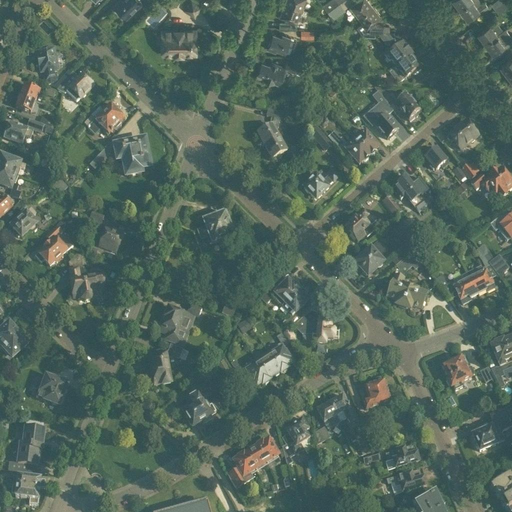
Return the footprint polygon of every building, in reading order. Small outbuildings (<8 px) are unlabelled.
[(119,0),(113,6),(126,19),(142,3),(138,0),(119,0)] [(285,0),(284,4),(301,10),(304,0),(285,0)] [(329,0),(322,5),(327,13),(343,0),(329,0)] [(355,0),(354,2),(352,0),(343,0),(327,13),(332,20),(345,11),(344,10),(349,5),(358,17),(372,5),(368,0),(355,0)] [(472,0),(451,0),(459,10),(472,0)] [(482,4),(478,0),(472,0),(459,10),(467,21),(477,13),(478,15),(488,7),(484,2),(482,4)] [(494,10),(505,2),(506,1),(505,0),(497,0),(491,5),(494,10)] [(202,8),(190,1),(183,10),(195,19),(202,8)] [(505,2),(494,10),(498,15),(509,7),(505,2)] [(301,10),(284,4),(279,16),(291,21),(290,23),(279,23),(279,29),(296,29),(296,22),(301,10)] [(358,17),(363,23),(356,27),(362,35),(363,34),(365,33),(368,31),(369,33),(375,33),(386,33),(389,33),(388,26),(384,26),(384,25),(376,25),(375,22),(381,17),(372,5),(358,17)] [(502,31),(497,24),(499,22),(496,17),(485,25),(487,27),(477,34),(485,45),(502,31)] [(502,31),(485,45),(492,55),(500,49),(501,51),(511,42),(511,35),(510,36),(505,29),(502,31)] [(194,30),(163,30),(163,54),(195,53),(194,30)] [(300,31),(300,39),(313,39),(313,31),(300,31)] [(375,33),(369,33),(365,33),(363,34),(362,40),(375,41),(375,33)] [(386,33),(375,33),(386,47),(392,42),(386,33)] [(281,37),(272,34),(266,48),(275,52),(277,49),(285,52),(288,45),(293,47),(295,41),(290,39),(281,35),(281,37)] [(410,58),(412,56),(403,45),(391,55),(388,51),(383,55),(389,64),(391,62),(396,69),(410,58)] [(36,53),(37,59),(38,68),(39,68),(41,74),(46,73),(47,78),(54,76),(53,72),(58,71),(54,49),(53,50),(51,48),(46,49),(46,51),(36,53)] [(511,50),(505,55),(509,60),(501,66),(510,79),(511,77),(511,50)] [(410,58),(396,69),(389,74),(389,75),(392,78),(393,78),(398,85),(405,80),(412,75),(414,77),(421,71),(410,58)] [(270,62),(269,65),(261,62),(255,79),(263,82),(264,79),(278,84),(284,68),(303,75),(307,63),(300,60),(299,62),(294,60),(292,64),(286,62),(284,67),(270,62)] [(57,90),(71,74),(69,72),(54,88),(57,90)] [(93,87),(80,76),(75,72),(73,75),(72,74),(71,74),(57,90),(56,91),(64,95),(66,93),(76,104),(79,101),(80,101),(93,87)] [(24,86),(20,97),(35,103),(37,96),(39,97),(41,92),(24,86)] [(339,92),(335,87),(328,92),(332,98),(339,92)] [(47,88),(45,93),(44,95),(53,98),(56,91),(47,88)] [(374,89),(378,94),(387,105),(392,101),(382,89),(374,89)] [(414,118),(421,112),(409,99),(410,98),(404,92),(399,97),(401,99),(394,105),(410,123),(414,119),(414,118)] [(387,105),(378,94),(373,98),(382,109),(387,105)] [(318,96),(313,110),(318,112),(323,98),(318,96)] [(20,97),(19,97),(17,103),(18,103),(16,109),(30,115),(35,103),(20,97)] [(123,119),(109,106),(95,121),(91,117),(84,125),(88,129),(87,129),(93,135),(100,127),(108,135),(123,119)] [(264,148),(279,139),(275,132),(277,131),(279,123),(281,124),(283,114),(267,111),(266,117),(274,119),(272,126),(257,134),(264,148)] [(390,123),(392,122),(387,116),(387,117),(384,113),(378,117),(382,121),(375,127),(388,141),(389,140),(390,141),(394,137),(393,136),(398,132),(390,123)] [(39,124),(45,126),(51,129),(53,123),(42,118),(39,124)] [(41,135),(45,126),(31,121),(27,130),(10,123),(4,140),(22,146),(25,138),(30,140),(33,132),(41,135)] [(450,144),(453,142),(461,151),(477,138),(465,123),(449,136),(446,139),(450,144)] [(81,126),(75,134),(79,138),(86,130),(81,126)] [(310,135),(326,153),(332,147),(313,127),(310,135)] [(352,139),(369,157),(379,148),(365,133),(362,130),(352,139)] [(369,157),(352,139),(346,145),(341,139),(340,140),(334,133),(328,138),(332,143),(333,142),(345,156),(348,154),(359,167),(369,157)] [(284,147),(279,139),(264,148),(272,161),(286,153),(293,156),(291,163),(297,165),(303,150),(294,146),(293,148),(286,145),(284,147)] [(145,141),(143,141),(114,147),(117,162),(123,161),(126,178),(142,175),(141,170),(150,168),(145,141)] [(53,145),(55,150),(61,147),(58,142),(53,145)] [(95,171),(112,152),(107,147),(89,167),(95,171)] [(436,150),(435,151),(425,159),(435,172),(447,162),(436,150)] [(0,172),(16,178),(19,170),(24,172),(25,167),(26,166),(21,164),(0,157),(0,172)] [(35,165),(23,158),(21,164),(26,166),(25,167),(33,170),(35,165)] [(465,164),(461,167),(462,169),(461,170),(470,181),(477,177),(468,165),(467,166),(465,164)] [(466,178),(459,169),(458,168),(452,173),(460,183),(466,178)] [(16,178),(0,172),(0,187),(11,191),(12,191),(9,197),(19,200),(21,194),(16,192),(18,187),(13,185),(16,178)] [(329,177),(323,172),(319,172),(303,188),(316,201),(329,188),(328,188),(332,184),(333,185),(339,179),(333,173),(329,177)] [(493,175),(486,181),(486,182),(482,185),(478,180),(471,185),(476,192),(483,186),(487,191),(490,189),(501,202),(508,196),(505,193),(511,188),(498,172),(494,176),(493,175)] [(415,210),(419,214),(433,203),(418,183),(413,187),(406,178),(391,189),(401,201),(406,198),(409,201),(408,202),(415,210)] [(52,188),(57,194),(59,196),(67,189),(60,180),(52,188)] [(465,181),(454,192),(459,197),(470,186),(465,181)] [(3,200),(0,196),(0,217),(11,207),(11,206),(15,203),(9,196),(5,199),(4,199),(3,200)] [(397,206),(392,211),(398,218),(403,213),(397,206)] [(26,213),(10,228),(16,234),(16,237),(18,239),(21,239),(21,240),(29,233),(34,234),(37,231),(37,226),(31,219),(36,215),(31,209),(26,214),(26,213)] [(101,226),(105,216),(93,212),(89,221),(101,226)] [(506,213),(490,226),(496,232),(498,230),(507,242),(510,239),(511,241),(511,217),(510,219),(506,213)] [(205,229),(197,231),(203,247),(211,244),(212,245),(223,241),(225,245),(235,241),(225,214),(203,222),(205,229)] [(374,232),(370,227),(377,221),(370,214),(364,220),(360,215),(344,229),(357,243),(365,237),(367,239),(374,232)] [(45,238),(51,243),(38,255),(38,256),(35,258),(41,264),(44,261),(50,268),(56,263),(57,264),(62,259),(61,257),(67,252),(73,247),(67,240),(61,245),(56,239),(62,233),(66,225),(62,221),(45,238)] [(454,223),(447,229),(452,234),(459,229),(454,223)] [(106,227),(98,248),(116,255),(123,238),(114,234),(115,231),(106,227)] [(386,252),(377,243),(354,264),(368,279),(389,260),(384,254),(386,252)] [(391,261),(396,267),(412,253),(407,248),(391,261)] [(484,258),(479,252),(475,255),(486,268),(490,266),(488,265),(484,258)] [(399,296),(397,302),(395,306),(410,312),(412,307),(422,311),(425,302),(427,303),(429,298),(427,298),(428,295),(403,286),(405,280),(406,274),(405,274),(412,268),(415,272),(423,265),(413,254),(402,264),(407,270),(404,272),(400,285),(399,284),(396,293),(398,294),(398,295),(399,296)] [(87,299),(84,280),(80,257),(77,255),(68,264),(70,272),(69,273),(73,300),(77,300),(77,301),(87,299)] [(493,261),(488,255),(484,258),(488,265),(493,261)] [(498,277),(509,269),(499,256),(493,261),(488,265),(490,266),(498,277)] [(407,270),(402,264),(396,268),(399,271),(398,272),(396,277),(395,277),(387,298),(397,302),(399,296),(398,295),(398,294),(396,293),(399,284),(400,285),(404,272),(407,270)] [(485,272),(484,269),(482,270),(480,268),(467,275),(477,296),(485,292),(486,294),(495,290),(486,272),(485,272)] [(84,280),(87,299),(97,298),(97,296),(101,296),(100,293),(100,287),(105,287),(106,283),(105,279),(102,275),(102,273),(98,273),(98,271),(91,272),(92,279),(84,280)] [(477,296),(467,275),(453,282),(447,285),(442,276),(435,280),(445,294),(454,289),(462,306),(471,302),(470,300),(477,296)] [(282,308),(299,291),(293,284),(292,285),(288,281),(278,291),(274,286),(260,300),(266,305),(272,299),(282,308)] [(305,297),(299,291),(282,308),(292,318),(289,321),(283,326),(289,331),(294,326),(302,319),(297,314),(308,302),(304,298),(305,297)] [(245,303),(243,310),(247,313),(252,308),(250,306),(256,297),(251,294),(245,303)] [(232,319),(237,307),(226,303),(221,315),(232,319)] [(188,305),(187,306),(184,314),(198,320),(202,310),(188,305)] [(166,336),(165,340),(164,341),(183,348),(194,319),(168,309),(164,319),(165,319),(160,333),(166,336)] [(303,318),(302,319),(294,326),(293,328),(301,336),(312,337),(311,345),(316,345),(316,346),(325,346),(325,341),(332,341),(334,340),(338,340),(339,333),(335,333),(333,331),(330,331),(331,331),(331,321),(327,316),(322,316),(318,319),(318,326),(310,325),(303,318)] [(219,318),(217,325),(224,328),(226,321),(219,318)] [(242,335),(251,329),(246,321),(237,327),(242,335)] [(0,346),(2,349),(18,335),(9,324),(0,332),(0,346)] [(18,335),(2,349),(8,355),(4,359),(8,363),(28,345),(18,335)] [(511,338),(503,342),(511,363),(511,338)] [(511,363),(503,342),(503,341),(494,344),(495,346),(491,347),(500,369),(497,370),(497,369),(491,371),(497,384),(501,382),(499,379),(503,377),(501,373),(511,368),(511,366),(511,364),(511,363)] [(157,355),(152,356),(149,357),(150,367),(149,367),(151,374),(149,376),(150,379),(151,380),(153,388),(160,386),(160,387),(171,385),(166,359),(173,358),(178,360),(179,360),(184,362),(188,353),(171,346),(168,352),(165,353),(165,351),(156,353),(157,355)] [(267,353),(281,375),(288,370),(287,369),(292,365),(289,361),(290,361),(285,354),(279,346),(267,353)] [(281,375),(267,353),(256,361),(269,382),(270,382),(269,380),(280,374),(281,375)] [(455,392),(462,389),(460,384),(471,378),(470,378),(474,377),(474,375),(471,369),(469,368),(466,370),(465,367),(467,366),(463,358),(461,359),(441,368),(446,379),(445,382),(448,387),(450,388),(451,388),(453,387),(455,392)] [(224,361),(217,365),(226,379),(233,375),(224,361)] [(269,382),(256,361),(244,368),(243,367),(240,370),(238,367),(234,369),(237,373),(238,372),(240,375),(245,371),(249,377),(249,378),(253,384),(256,389),(261,386),(262,387),(269,382)] [(487,369),(479,373),(485,384),(493,381),(487,369)] [(68,386),(46,378),(37,400),(59,408),(68,386)] [(364,385),(365,388),(369,401),(364,403),(366,411),(380,406),(384,409),(389,407),(390,404),(384,383),(372,386),(371,383),(364,385)] [(172,401),(177,407),(195,392),(191,386),(172,401)] [(210,406),(207,408),(203,401),(202,402),(198,395),(186,402),(190,409),(183,413),(192,429),(203,422),(205,424),(211,420),(210,418),(212,417),(211,415),(214,413),(210,406)] [(342,397),(329,404),(337,418),(343,414),(350,426),(356,422),(349,411),(350,411),(342,397)] [(510,424),(511,422),(511,402),(490,413),(492,417),(490,418),(494,427),(495,427),(508,421),(510,424)] [(337,418),(329,404),(316,412),(323,425),(324,425),(326,430),(332,427),(330,422),(337,418)] [(289,459),(303,451),(300,446),(309,440),(305,433),(309,431),(302,421),(285,431),(289,437),(283,440),(287,446),(282,449),(287,467),(292,464),(289,459)] [(495,427),(494,427),(485,431),(485,430),(477,433),(478,434),(472,437),(480,453),(498,444),(498,445),(504,442),(500,433),(511,428),(510,424),(508,421),(495,427)] [(20,445),(19,450),(39,452),(42,453),(45,432),(25,429),(23,445),(20,445)] [(330,439),(324,429),(319,432),(325,442),(330,439)] [(368,444),(372,454),(394,446),(388,430),(382,432),(384,438),(368,444)] [(257,451),(267,467),(274,463),(276,466),(280,464),(268,444),(265,446),(264,445),(258,449),(259,450),(257,451)] [(368,444),(360,447),(363,457),(372,454),(368,444)] [(414,446),(385,455),(390,472),(395,471),(419,464),(414,446)] [(39,452),(19,450),(17,464),(9,463),(8,472),(29,475),(30,467),(37,468),(39,452)] [(267,467),(257,451),(247,457),(257,473),(267,467)] [(364,466),(380,461),(377,454),(362,458),(364,466)] [(257,473),(247,457),(245,458),(244,457),(239,460),(240,461),(237,463),(239,467),(243,474),(239,477),(236,473),(228,478),(236,490),(253,480),(251,476),(257,473)] [(426,488),(422,473),(421,471),(386,481),(388,486),(390,485),(394,497),(402,495),(426,488)] [(12,488),(40,491),(40,490),(44,491),(45,482),(41,482),(41,481),(18,478),(17,480),(13,479),(12,488)] [(511,511),(511,481),(510,478),(492,488),(502,505),(503,505),(506,511),(511,511)] [(40,491),(12,488),(11,496),(15,497),(15,499),(30,501),(29,506),(37,507),(38,502),(40,491)] [(440,511),(434,498),(416,509),(417,511),(440,511)]
